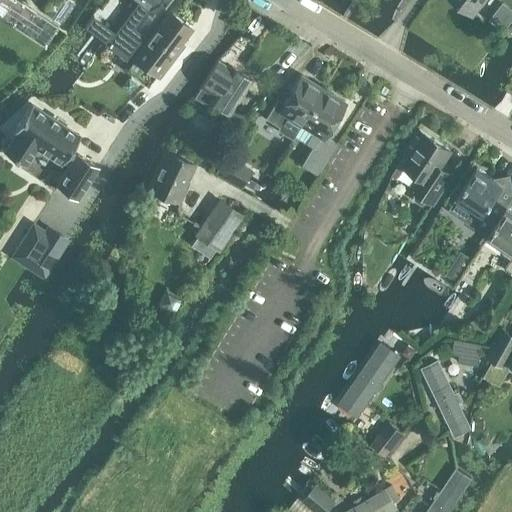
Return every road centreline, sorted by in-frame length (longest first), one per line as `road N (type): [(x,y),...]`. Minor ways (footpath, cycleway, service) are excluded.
road 1 (track): [(413,82),(212,398)]
road 2 (tertiary): [(511,142),(282,0)]
